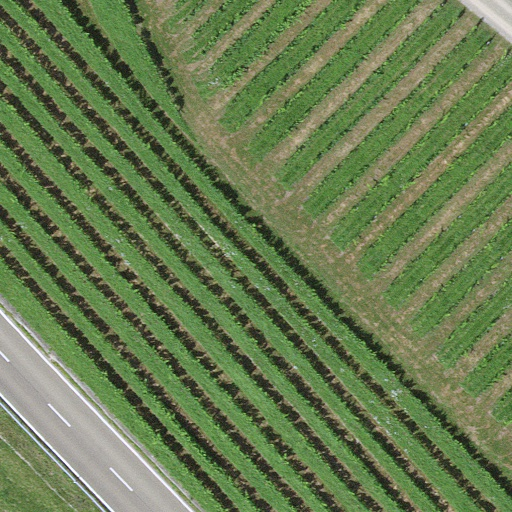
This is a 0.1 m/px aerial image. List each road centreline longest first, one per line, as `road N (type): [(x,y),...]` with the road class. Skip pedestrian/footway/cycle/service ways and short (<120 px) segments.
road 1 (track): [(511,446),(245,181),(140,0)]
road 2 (tertiary): [(148,511),(0,352)]
